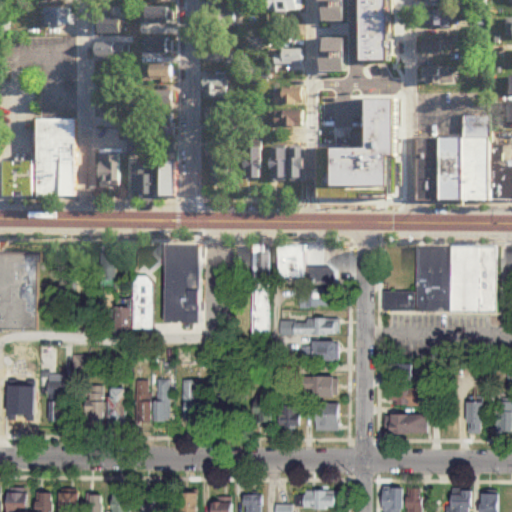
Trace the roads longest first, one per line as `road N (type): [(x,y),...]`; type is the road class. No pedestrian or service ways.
road 1 (secondary): [(0,221),(511,225)]
road 2 (residential): [(0,456),(511,460)]
road 3 (residential): [(366,225),(365,511)]
road 4 (residential): [(408,0),(413,225)]
road 5 (residential): [(312,0),(315,224)]
road 6 (residential): [(188,0),(192,222)]
road 7 (residential): [(86,39),(88,222)]
